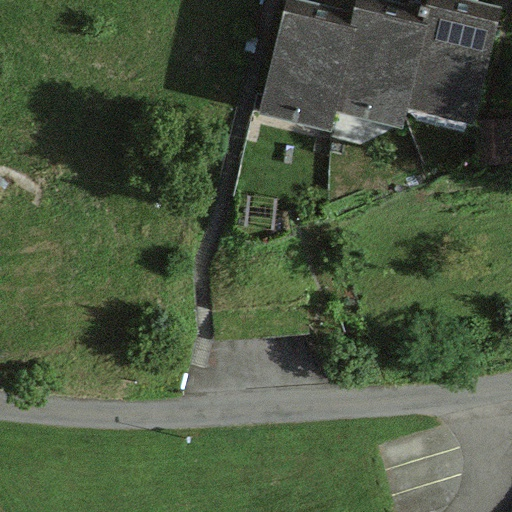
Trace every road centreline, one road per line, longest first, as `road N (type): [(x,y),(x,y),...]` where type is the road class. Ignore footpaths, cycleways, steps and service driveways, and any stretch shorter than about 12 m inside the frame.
road 1 (residential): [(511,394),(373,413),(126,427),(0,411)]
road 2 (track): [(505,395),(498,481),(469,511)]
